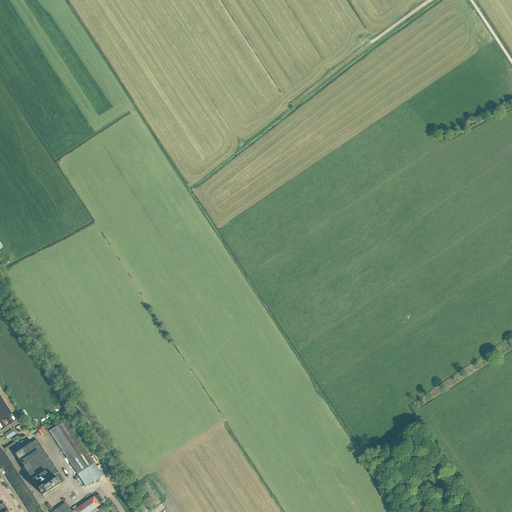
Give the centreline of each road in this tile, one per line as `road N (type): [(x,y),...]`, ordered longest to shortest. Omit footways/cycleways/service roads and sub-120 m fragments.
road 1 (track): [(150,511),(0,287)]
road 2 (track): [(431,0),(268,122)]
